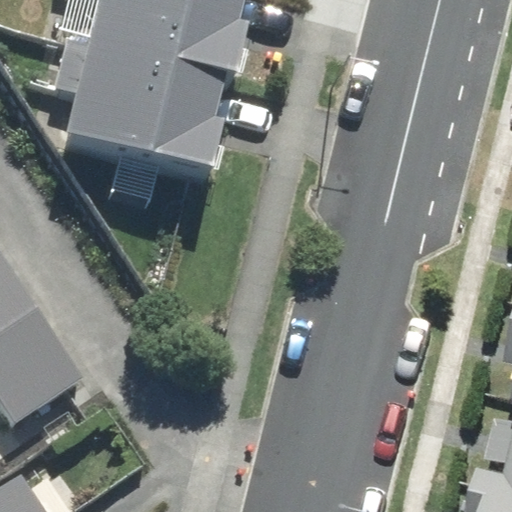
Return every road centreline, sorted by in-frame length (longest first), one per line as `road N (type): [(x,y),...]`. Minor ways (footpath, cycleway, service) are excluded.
road 1 (residential): [(436,0),(308,511)]
road 2 (residential): [(241,511),(0,165)]
